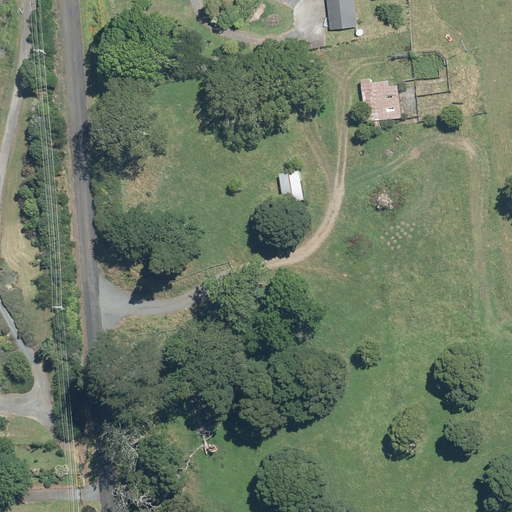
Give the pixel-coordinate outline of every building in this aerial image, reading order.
[(359,26),(356,0),(329,0),(333,29),(359,26)] [(354,38),(352,28),(342,29),(344,45),(355,43),(354,38)] [(355,43),(355,47),(375,44),(374,35),(366,36),(365,29),(358,30),(359,37),(354,38),(355,43)] [(367,123),(403,120),(400,86),(393,87),(393,80),(364,82),(367,123)] [(301,173),(269,178),(272,196),(285,194),(287,205),(306,202),(301,173)] [(266,183),(235,191),(239,205),(270,197),(266,183)]
